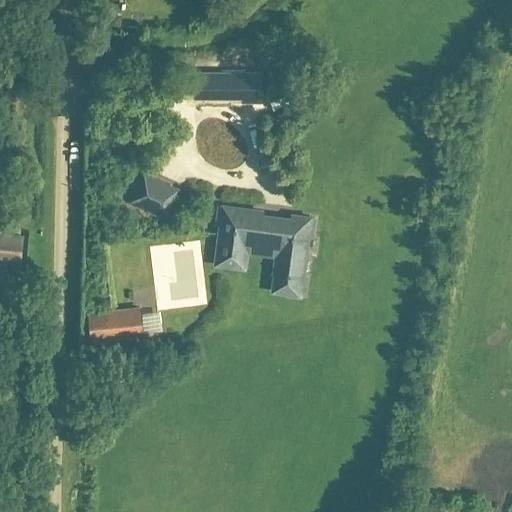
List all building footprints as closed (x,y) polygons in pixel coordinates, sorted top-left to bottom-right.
[(243,103),(261,102),(261,73),(195,74),(195,98),(243,98),(243,103)] [(115,91),(111,104),(133,111),(137,98),(115,91)] [(165,220),(178,191),(154,180),(156,176),(146,172),(132,205),(165,220)] [(303,277),(308,233),(312,233),(314,220),(292,217),(291,221),(262,217),(263,213),(220,207),(217,226),(221,227),(216,264),(244,268),(246,251),(277,255),(274,275),(275,275),(275,276),(276,277),(274,292),(289,294),(289,295),(304,297),(304,295),(300,295),(301,286),(305,287),(306,278),(303,277)] [(18,237),(0,235),(0,261),(16,263),(18,237)] [(143,309),(142,309),(126,311),(92,316),(96,346),(147,338),(143,309)]
